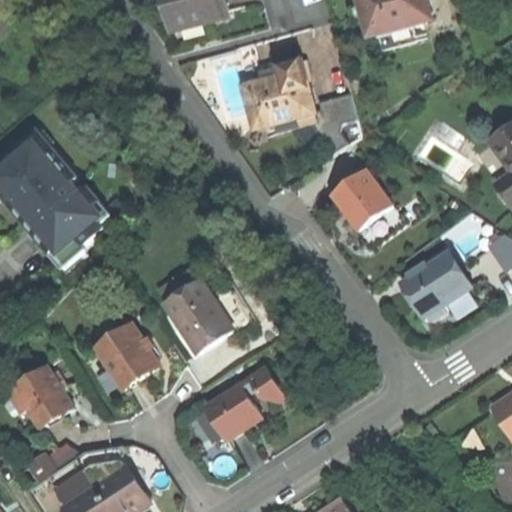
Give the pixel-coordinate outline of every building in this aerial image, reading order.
[(167,0),(176,31),(231,16),(226,0),(167,0)] [(428,0),(359,0),(362,8),(370,38),(378,36),(380,43),(416,33),(414,26),(434,20),(428,0)] [(269,81),(246,87),(257,130),(271,126),(273,136),(293,131),(320,124),(319,120),(317,114),(304,63),(283,68),(285,77),(269,81)] [(322,105),(324,112),(325,118),(319,120),(320,124),(293,131),(313,149),(327,144),(335,157),(352,146),(343,134),(345,126),(359,122),(352,96),(322,105)] [(511,123),(489,140),(511,170),(511,186),(504,192),(511,203),(511,123)] [(40,131),(32,138),(44,152),(52,145),(40,131)] [(32,138),(0,164),(0,188),(2,191),(0,192),(0,194),(61,267),(107,228),(105,225),(115,217),(91,188),(83,195),(75,185),(81,179),(52,145),(44,152),(32,138)] [(348,215),(362,233),(395,208),(367,171),(334,196),(348,215)] [(117,220),(115,217),(105,225),(107,228),(117,220)] [(511,239),(507,236),(491,247),(509,273),(511,270),(511,239)] [(452,255),(405,285),(415,300),(426,318),(428,317),(447,304),(474,287),(452,255)] [(204,281),(168,304),(201,355),(220,343),(237,332),(204,281)] [(453,313),(447,304),(428,317),(432,322),(437,324),(453,313)] [(136,326),(99,350),(127,391),(144,380),(163,367),(136,326)] [(245,386),(252,398),(262,392),(267,400),(281,403),(289,399),(269,368),(244,384),(245,386)] [(17,390),(19,393),(30,410),(42,429),(59,418),(75,409),(50,369),(17,390)] [(245,386),(208,409),(229,441),(246,431),(265,419),(252,398),(245,386)] [(18,417),(30,410),(19,393),(5,402),(15,417),(18,417)] [(511,397),(495,409),(511,434),(511,397)] [(69,444),(50,456),(59,470),(83,455),(69,444)] [(50,456),(48,453),(28,465),(39,483),(59,470),(50,456)] [(98,489),(128,469),(124,462),(95,467),(87,472),(98,489)] [(130,468),(128,469),(98,489),(112,511),(136,511),(152,502),(130,468)] [(69,508),(98,489),(87,472),(58,491),(69,508)] [(67,509),(68,511),(112,511),(98,489),(69,508),(67,509)] [(328,511),(352,511),(345,501),(328,511)]
